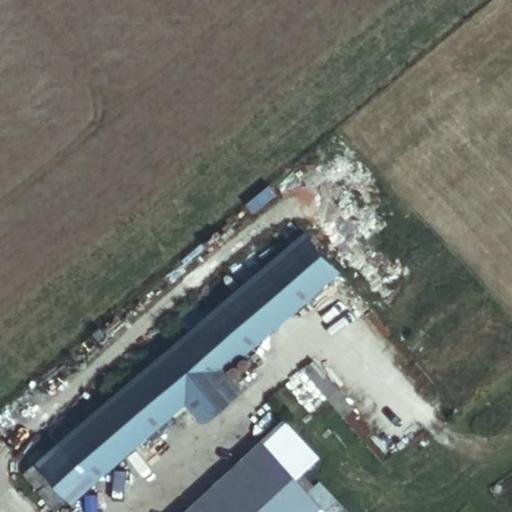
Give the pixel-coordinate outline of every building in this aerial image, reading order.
[(57,503),(178,402),(167,388),(201,359),(213,372),(324,277),(290,239),(23,461),(25,464),(13,474),(43,511),(55,500),(57,503)] [(167,388),(178,402),(195,422),(228,392),(213,372),(201,359),(167,388)] [(344,418),(356,408),(312,361),(301,372),(344,418)] [(309,450),(277,416),(177,511),(338,511),(294,466),(309,450)] [(385,476),(404,495),(449,447),(429,429),(385,476)] [(399,500),(404,495),(385,476),(381,481),(399,500)]
